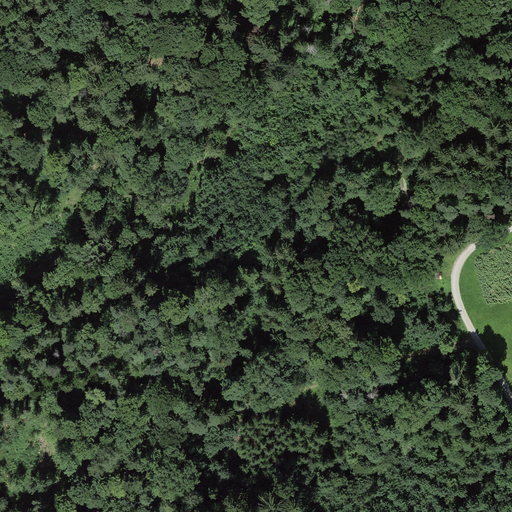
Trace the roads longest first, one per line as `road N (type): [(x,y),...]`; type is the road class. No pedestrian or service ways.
road 1 (track): [(479,340),(173,434)]
road 2 (track): [(511,226),(460,263),(457,288),(511,398)]
road 3 (track): [(0,75),(172,0)]
